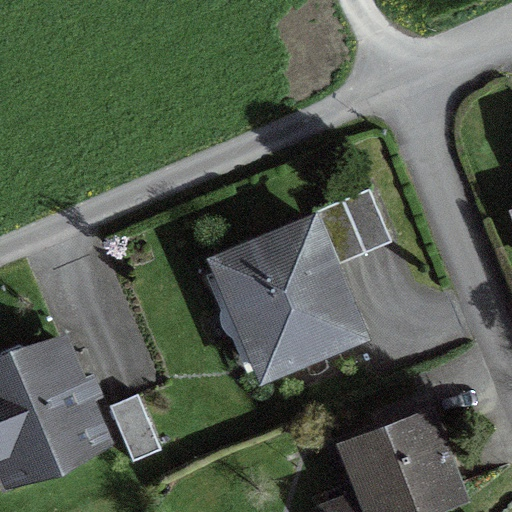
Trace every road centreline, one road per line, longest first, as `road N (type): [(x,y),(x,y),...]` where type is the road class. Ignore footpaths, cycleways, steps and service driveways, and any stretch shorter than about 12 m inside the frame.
road 1 (residential): [(399,81),(0,248)]
road 2 (residential): [(399,81),(511,368)]
road 3 (residential): [(511,32),(399,81)]
